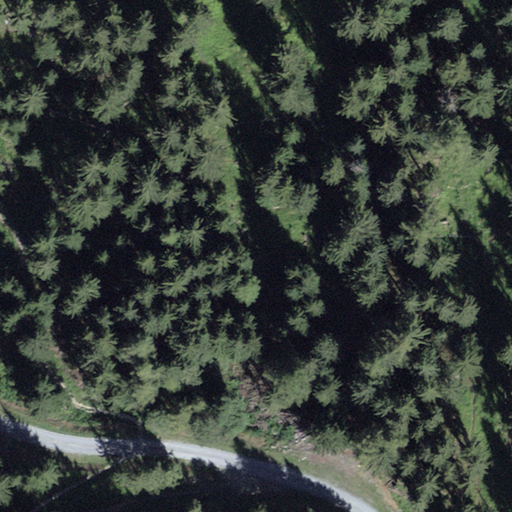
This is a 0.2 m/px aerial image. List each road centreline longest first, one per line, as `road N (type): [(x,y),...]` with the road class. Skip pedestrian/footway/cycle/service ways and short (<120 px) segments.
road 1 (track): [(254,450),(67,436)]
road 2 (track): [(373,511),(356,496),(254,450)]
